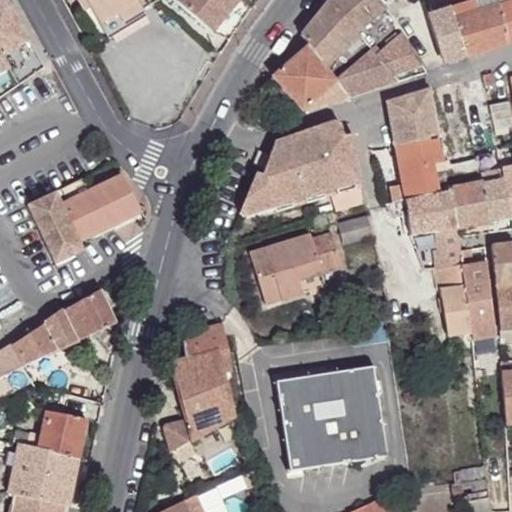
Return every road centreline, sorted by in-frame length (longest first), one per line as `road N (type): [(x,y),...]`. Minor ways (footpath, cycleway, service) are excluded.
road 1 (residential): [(103,511),(171,226)]
road 2 (residential): [(416,308),(377,209),(362,104)]
road 3 (residential): [(0,336),(171,226)]
road 4 (residential): [(120,143),(38,0)]
road 5 (unclassified): [(362,104),(246,138),(212,115)]
road 6 (unclassified): [(511,52),(362,104)]
road 7 (residential): [(212,115),(289,0)]
road 8 (unknown): [(120,143),(192,42)]
